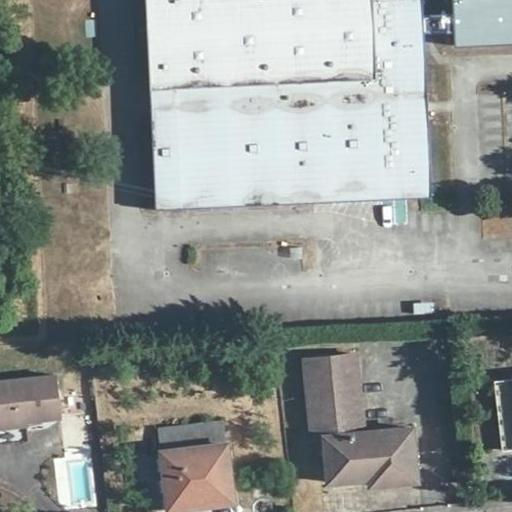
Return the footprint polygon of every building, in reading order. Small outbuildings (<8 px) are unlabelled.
[(421,0),(144,0),(154,208),(432,196),(423,32),(453,31),(453,45),(511,42),(511,0),(450,0),(452,14),(423,15),(421,0)] [(322,436),(327,482),(368,476),(397,474),(396,469),(416,467),(411,426),(365,431),(355,353),(301,358),(310,437),(322,436)] [(26,416),(61,413),(56,373),(0,380),(0,425),(9,425),(10,434),(28,432),(26,416)] [(508,451),(511,450),(511,381),(500,383),(508,451)] [(65,451),(93,450),(91,413),(62,414),(65,451)] [(222,422),(159,431),(161,454),(168,507),(232,500),(222,422)] [(9,425),(0,425),(0,440),(28,438),(28,432),(10,434),(9,425)] [(168,507),(161,454),(137,457),(140,479),(147,478),(151,509),(168,507)] [(418,480),(416,467),(396,469),(397,474),(368,476),(368,485),(418,480)]
